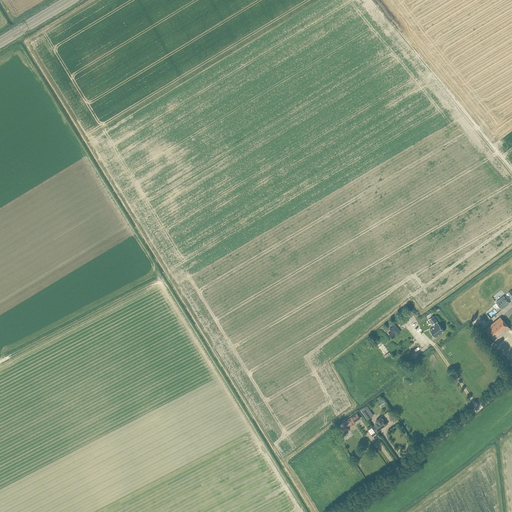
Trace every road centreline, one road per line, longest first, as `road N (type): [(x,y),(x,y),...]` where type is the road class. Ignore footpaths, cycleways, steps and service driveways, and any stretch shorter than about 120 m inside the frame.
road 1 (track): [(511,171),(371,0)]
road 2 (unclassified): [(336,511),(511,381)]
